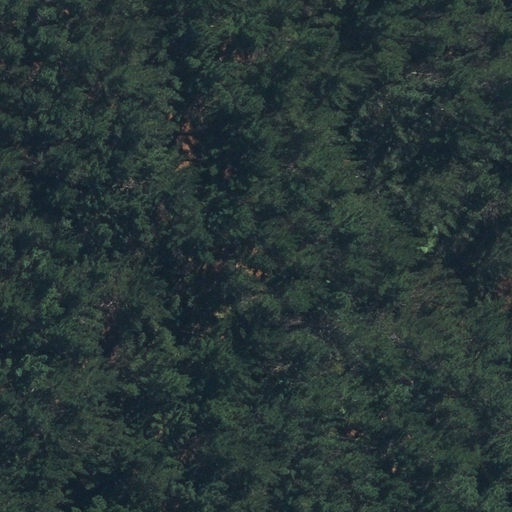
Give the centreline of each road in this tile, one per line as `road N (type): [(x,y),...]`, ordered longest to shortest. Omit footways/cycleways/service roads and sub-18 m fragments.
road 1 (track): [(511,201),(484,228),(385,230),(299,199),(221,0)]
road 2 (track): [(0,102),(37,169),(35,293),(20,426),(0,462)]
